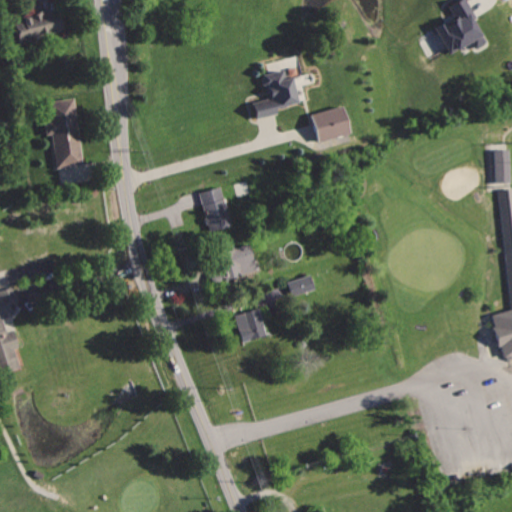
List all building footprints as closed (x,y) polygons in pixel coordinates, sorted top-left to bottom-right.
[(455,0),(446,5),(453,17),(434,27),(447,53),(470,41),(473,48),(484,42),(472,19),(474,17),(465,0),(455,0)] [(14,16),(21,42),(65,29),(58,4),(14,16)] [(259,70),(289,61),(302,104),(252,119),(247,100),(266,94),(259,70)] [(45,100),(47,118),(41,117),(43,134),(52,133),(57,170),(83,166),(73,95),(45,100)] [(311,114),(315,128),(320,142),(351,133),(343,104),(311,114)] [(493,182),(508,182),(507,149),(492,149),(493,182)] [(199,191),(209,228),(232,222),(223,185),(199,191)] [(511,191),(496,194),(509,313),(494,316),(504,351),(511,350),(511,191)] [(211,242),(223,281),(242,275),(238,263),(255,257),(250,242),(238,246),(235,235),(211,242)] [(290,280),(292,286),(297,298),(320,289),(313,271),(290,280)] [(0,291),(0,375),(28,366),(16,330),(9,330),(3,311),(20,306),(14,287),(0,291)] [(233,313),(244,343),(271,334),(260,304),(233,313)]
